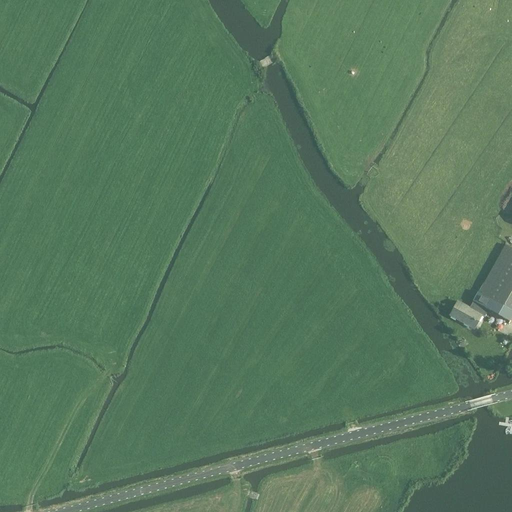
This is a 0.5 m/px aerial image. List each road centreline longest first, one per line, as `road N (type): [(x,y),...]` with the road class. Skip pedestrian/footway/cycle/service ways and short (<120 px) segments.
road 1 (tertiary): [(77,511),(498,401)]
road 2 (track): [(112,369),(83,400),(29,502),(31,511)]
